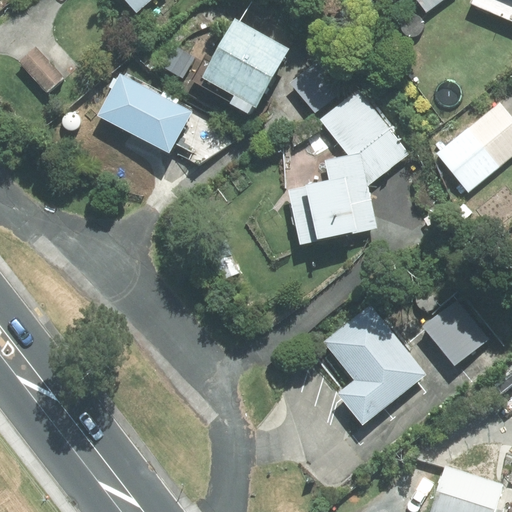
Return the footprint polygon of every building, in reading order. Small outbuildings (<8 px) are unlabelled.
[(123,0),(143,20),(163,0),(123,0)] [(242,33),(210,93),(262,121),(294,61),(242,33)] [(198,54),(178,44),(165,69),(185,79),(198,54)] [(458,50),(442,64),(470,95),(485,81),(458,50)] [(66,85),(38,54),(22,68),(50,99),(66,85)] [(101,96),(63,130),(86,155),(95,148),(107,162),(136,135),(101,96)] [(361,97),(323,127),(351,161),(330,166),(332,173),(313,177),(317,194),(292,200),(305,255),(324,251),(326,255),(363,246),(363,242),(381,238),(370,191),(410,158),(361,97)] [(511,120),(502,109),(441,162),(472,199),(511,164),(511,120)] [(219,267),(227,285),(241,278),(233,261),(219,267)] [(432,302),(417,317),(437,338),(453,323),(432,302)] [(338,366),(391,420),(420,392),(365,336),(357,344),(348,334),(336,346),(347,358),(338,366)] [(438,511),(501,511),(508,493),(451,474),(438,511)]
